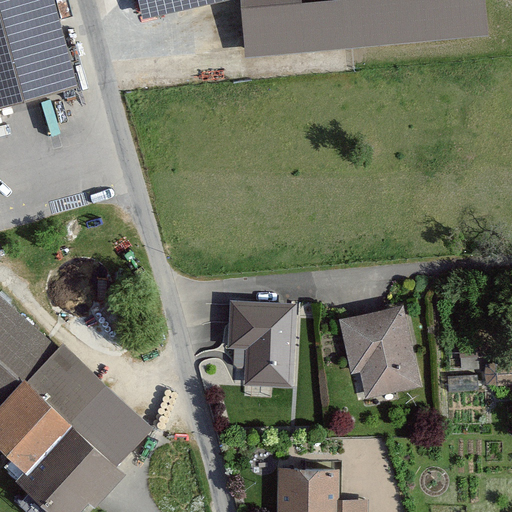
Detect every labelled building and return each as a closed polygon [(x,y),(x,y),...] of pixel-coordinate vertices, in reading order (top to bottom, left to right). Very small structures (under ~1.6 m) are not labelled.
[(0,0),(0,102),(69,83),(45,0),(0,0)] [(206,0),(135,0),(139,15),(206,0)] [(230,0),(237,56),(477,41),(472,0),(230,0)] [(0,459),(11,471),(1,484),(34,511),(79,511),(133,448),(82,406),(103,386),(56,339),(54,340),(0,289),(0,459)] [(287,387),(289,353),(290,353),(293,302),(246,299),(246,300),(221,298),(219,349),(242,350),(240,384),(287,387)] [(415,385),(397,303),(333,317),(351,399),(415,385)] [(492,388),(511,387),(511,352),(491,353),(492,388)] [(364,511),(365,500),(335,500),(336,467),(270,465),(269,511),(364,511)]
